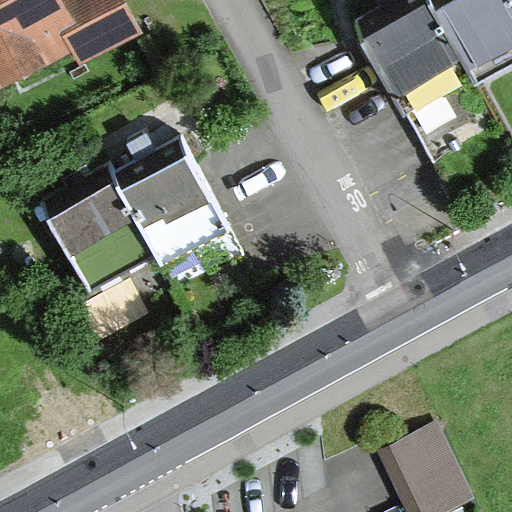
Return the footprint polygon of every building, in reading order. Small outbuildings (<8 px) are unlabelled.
[(0,0),(0,95),(137,26),(123,0),(0,0)] [(473,67),(437,0),(408,0),(365,23),(407,102),(473,67)] [(511,56),(511,0),(437,0),(473,67),(477,75),(511,56)] [(230,220),(188,140),(120,175),(158,247),(162,255),(230,220)] [(158,247),(120,175),(117,169),(51,203),(93,282),(158,247)] [(440,415),(383,439),(413,511),(437,511),(474,497),(440,415)]
